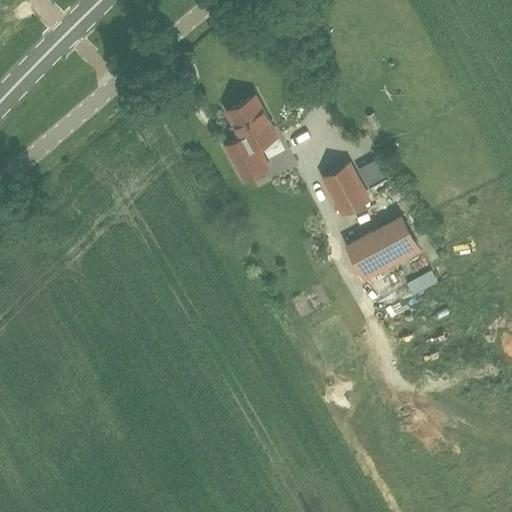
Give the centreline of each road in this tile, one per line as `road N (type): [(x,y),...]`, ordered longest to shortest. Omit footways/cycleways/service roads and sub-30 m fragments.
road 1 (unclassified): [(0,193),(112,81),(209,0)]
road 2 (secondary): [(0,101),(101,0)]
